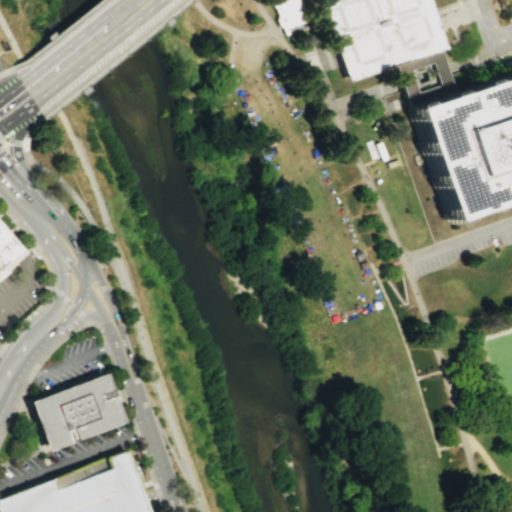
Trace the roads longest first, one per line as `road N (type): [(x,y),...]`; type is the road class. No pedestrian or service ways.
road 1 (tertiary): [(178,511),(119,342)]
road 2 (primary): [(34,104),(161,0)]
road 3 (primary): [(120,0),(18,81)]
